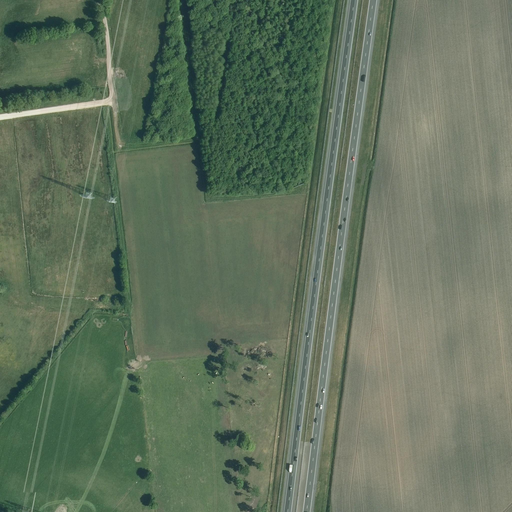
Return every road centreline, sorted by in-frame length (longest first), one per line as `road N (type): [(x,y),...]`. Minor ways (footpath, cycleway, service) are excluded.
road 1 (motorway): [(306,511),(373,0)]
road 2 (motorway): [(354,0),(287,511)]
road 3 (track): [(103,0),(121,146),(199,140)]
